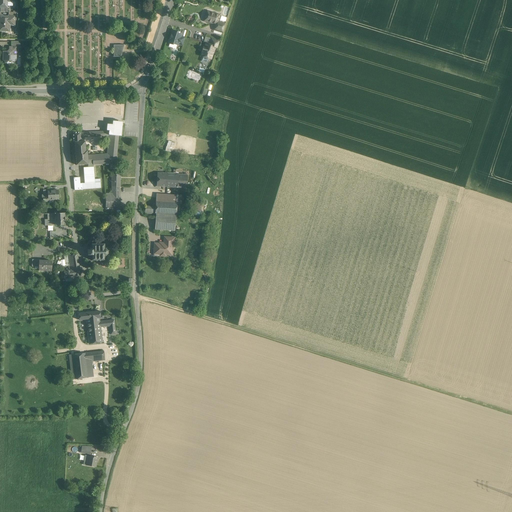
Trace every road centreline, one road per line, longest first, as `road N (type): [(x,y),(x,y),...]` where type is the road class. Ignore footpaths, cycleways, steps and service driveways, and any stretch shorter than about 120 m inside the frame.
road 1 (track): [(136,297),(511,413)]
road 2 (unclassified): [(100,511),(138,388),(136,290)]
road 3 (residential): [(136,290),(140,85)]
road 4 (residential): [(63,91),(78,246)]
